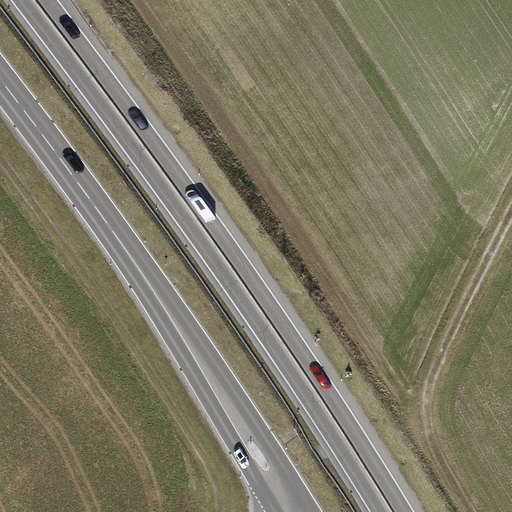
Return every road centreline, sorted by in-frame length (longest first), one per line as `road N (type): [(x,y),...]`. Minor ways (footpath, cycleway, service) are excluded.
road 1 (trunk): [(23,0),(244,301),(382,511)]
road 2 (trunk): [(404,511),(261,291),(48,0)]
road 3 (primary): [(293,511),(141,277),(0,83)]
road 4 (track): [(218,511),(196,450),(0,160)]
road 5 (track): [(511,216),(444,351),(428,401),(433,444),(472,511)]
